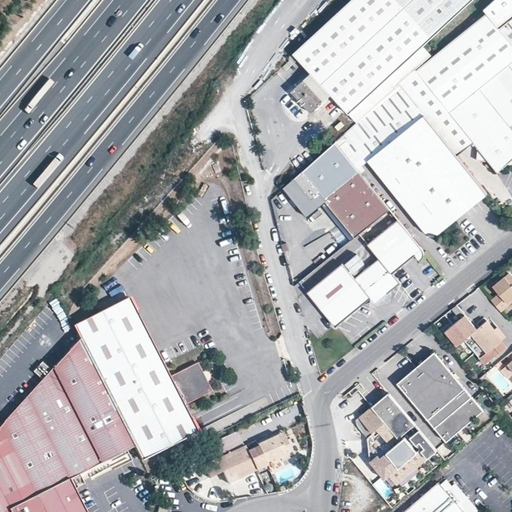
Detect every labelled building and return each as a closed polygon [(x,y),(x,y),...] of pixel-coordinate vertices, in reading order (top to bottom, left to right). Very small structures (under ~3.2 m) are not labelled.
[(348,112),(355,121),(398,85),(412,72),(403,62),(413,53),(436,32),(458,13),(471,0),(349,0),(293,52),(310,72),(290,90),(310,111),(330,93),(348,112)] [(511,0),(496,0),(484,11),(500,30),(511,44),(511,0)] [(484,11),(412,72),(398,85),(459,156),(475,142),(450,113),(509,64),(511,61),(511,44),(500,30),(484,11)] [(511,68),(509,64),(450,113),(475,142),(479,148),(478,161),(490,162),(498,172),(508,164),(511,164),(511,68)] [(398,85),(355,121),(345,130),(359,147),(430,229),(435,236),(488,191),(459,156),(398,85)] [(345,130),(337,138),(350,155),(359,147),(345,130)] [(350,155),(337,138),(286,185),(309,214),(324,202),(328,199),(357,235),(392,207),(350,155)] [(352,239),(357,235),(328,199),(324,202),(352,239)] [(346,318),(347,319),(373,298),(378,304),(403,284),(396,274),(419,256),(423,261),(427,257),(428,257),(428,255),(428,254),(428,253),(429,252),(428,251),(402,219),(372,242),(384,256),(359,276),(346,261),(312,290),(334,318),(335,317),(336,317),(337,317),(338,317),(339,316),(340,316),(341,317),(341,316),(342,317),(343,317),(344,317),(345,317),(345,318),(346,318)] [(508,300),(511,296),(511,279),(507,274),(495,285),(500,292),(493,298),(503,310),(511,303),(508,300)] [(72,324),(78,335),(84,347),(132,445),(140,460),(196,431),(182,404),(210,390),(195,362),(167,377),(127,296),(72,324)] [(340,325),(347,319),(346,318),(345,318),(345,317),(344,317),(343,317),(342,317),(341,316),(341,317),(340,316),(339,316),(338,317),(337,317),(336,317),(335,317),(334,318),(340,325)] [(475,333),(483,343),(489,351),(482,357),(488,363),(509,346),(504,340),(505,339),(497,328),(490,320),(475,333)] [(501,325),(497,328),(505,339),(509,336),(501,325)] [(476,350),(483,343),(475,333),(467,339),(476,350)] [(84,347),(78,335),(0,425),(0,460),(29,511),(85,511),(68,478),(132,445),(84,347)] [(435,350),(398,381),(447,439),(458,429),(452,422),(459,416),(466,410),(473,417),(484,407),(474,396),(471,398),(469,396),(472,394),(435,350)] [(396,439),(416,421),(390,390),(361,415),(373,430),(378,427),(381,430),(391,443),(396,439)] [(459,416),(466,423),(473,417),(466,410),(459,416)] [(452,422),(458,429),(466,423),(459,416),(452,422)] [(437,436),(428,426),(420,434),(429,443),(437,436)] [(282,433),(277,435),(282,446),(280,447),(283,453),(290,450),(282,433)] [(263,457),(265,464),(272,461),(273,464),(279,461),(285,458),(283,453),(280,447),(282,446),(277,435),(256,445),(257,447),(246,452),(243,446),(202,465),(208,478),(222,473),(226,483),(255,472),(252,466),(259,463),(257,459),(263,457)] [(396,439),(391,443),(395,448),(399,445),(400,444),(396,439)] [(255,442),(243,446),(246,452),(257,447),(256,445),(255,442)] [(402,448),(399,445),(395,448),(391,451),(394,454),(402,448)] [(267,467),(265,464),(263,457),(257,459),(259,463),(252,466),(255,472),(267,467)] [(288,464),(285,458),(279,461),(281,467),(288,464)] [(29,511),(0,460),(0,511),(29,511)] [(402,511),(480,511),(481,511),(473,501),(464,508),(458,502),(467,494),(456,482),(447,489),(439,480),(402,511)]
